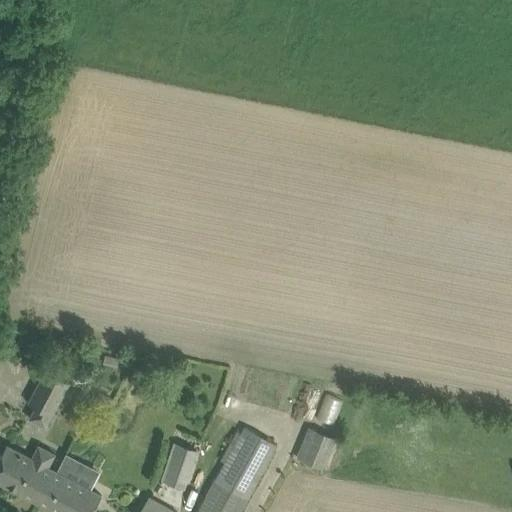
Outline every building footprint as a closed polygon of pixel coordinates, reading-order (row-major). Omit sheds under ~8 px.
[(107,355),(105,364),(117,367),(119,357),(107,355)] [(70,383),(46,370),(28,403),(35,406),(28,419),(46,429),(52,415),(70,383)] [(239,511),(277,444),(245,426),(197,511),(239,511)] [(308,426),(296,456),(323,468),(336,437),(308,426)] [(186,485),(197,448),(178,442),(167,480),(186,485)] [(47,467),(54,454),(39,446),(32,458),(6,445),(0,457),(0,482),(35,501),(53,470),(47,467)] [(56,511),(92,511),(94,509),(101,495),(53,470),(35,501),(56,511)] [(171,511),(148,499),(140,511),(171,511)]
